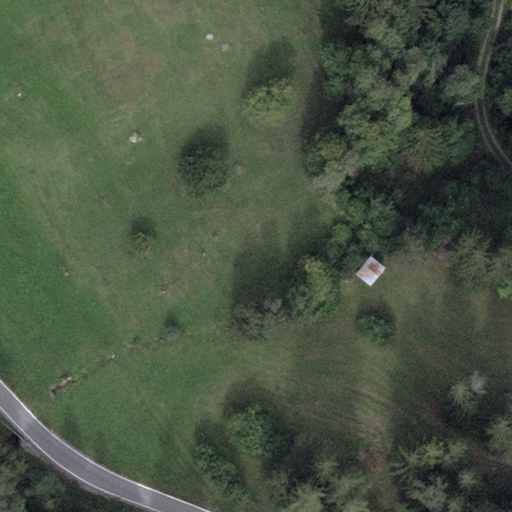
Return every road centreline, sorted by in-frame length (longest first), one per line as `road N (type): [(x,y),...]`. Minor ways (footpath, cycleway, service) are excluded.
road 1 (unclassified): [(181,511),(77,466),(0,394)]
road 2 (track): [(483,0),(463,138),(511,199)]
